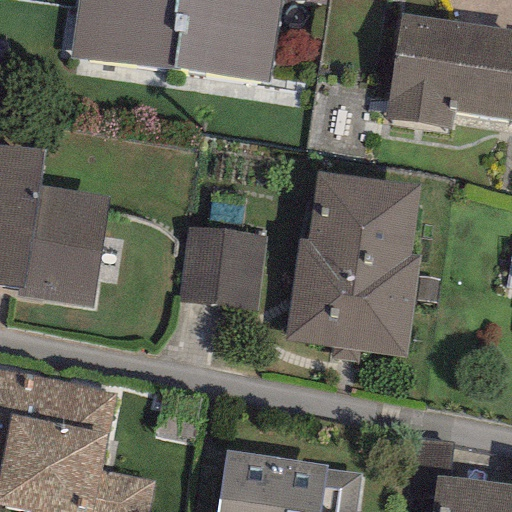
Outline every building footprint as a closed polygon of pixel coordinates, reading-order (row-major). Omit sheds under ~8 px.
[(276,0),(75,0),(69,59),(172,70),(266,83),(276,0)] [(511,31),(397,15),(382,119),(447,128),(449,112),(511,120),(511,115),(511,31)] [(42,152),(0,146),(0,286),(16,289),(15,297),(91,308),(108,197),(37,187),(42,152)] [(417,185),(314,170),(304,240),(296,239),(282,342),(404,359),(418,263),(406,261),(417,185)] [(186,229),(178,301),(254,309),(262,237),(186,229)] [(113,394),(0,371),(0,506),(29,511),(89,511),(97,471),(113,394)] [(324,464),(223,450),(214,511),(352,511),(358,474),(324,469),(324,464)] [(147,511),(154,482),(97,471),(89,511),(147,511)] [(511,511),(511,487),(435,477),(430,511),(511,511)]
